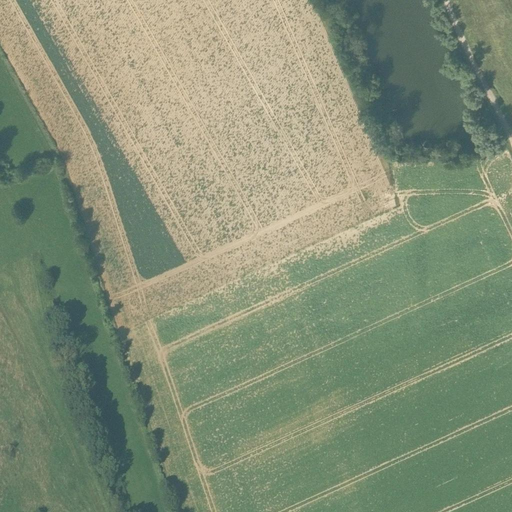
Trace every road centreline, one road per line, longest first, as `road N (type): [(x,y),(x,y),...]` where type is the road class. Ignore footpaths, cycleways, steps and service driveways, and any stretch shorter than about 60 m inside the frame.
road 1 (track): [(102,511),(87,468),(0,309)]
road 2 (track): [(446,0),(511,140)]
